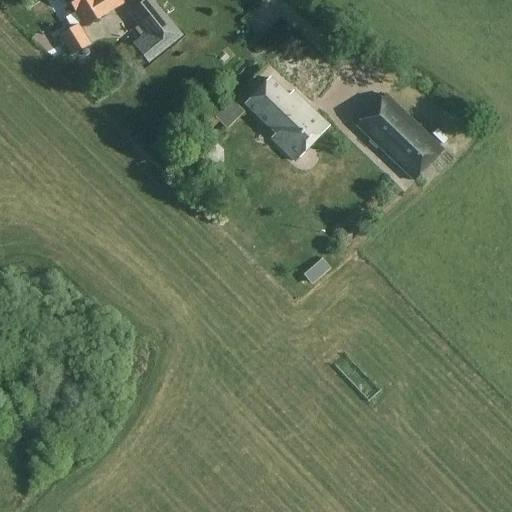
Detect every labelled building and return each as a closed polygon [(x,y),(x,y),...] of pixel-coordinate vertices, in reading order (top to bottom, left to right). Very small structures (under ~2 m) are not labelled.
[(120,0),(66,0),(84,29),(123,5),(120,0)] [(180,36),(154,5),(150,0),(146,0),(130,13),(149,36),(135,47),(147,62),(180,36)] [(60,37),(72,56),(89,45),(78,26),(60,37)] [(329,127),(293,92),(288,97),(270,80),(244,106),(274,135),(269,140),(293,163),(329,127)] [(386,93),(355,125),(413,181),(444,149),(386,93)] [(208,149),(193,149),(192,163),(208,163),(208,149)]
